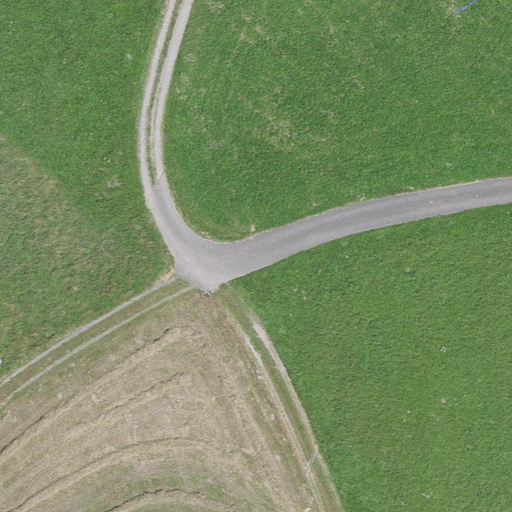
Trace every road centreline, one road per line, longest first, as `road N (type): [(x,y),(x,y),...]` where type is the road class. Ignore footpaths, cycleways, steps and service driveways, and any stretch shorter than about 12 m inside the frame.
road 1 (track): [(327,511),(270,367),(153,206),(153,96),(187,0)]
road 2 (track): [(0,399),(200,276),(443,215),(511,210)]
